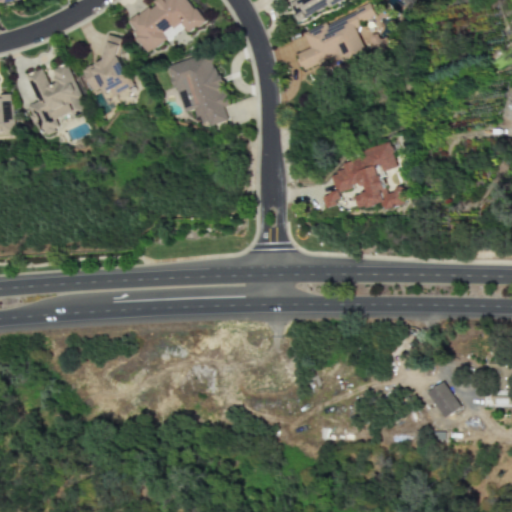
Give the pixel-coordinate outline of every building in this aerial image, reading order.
[(202,23),(188,0),(161,0),(126,21),(146,53),(167,40),(163,33),(180,23),(186,33),(202,23)] [(293,0),(289,2),(297,20),(339,0),(293,0)] [(303,34),(309,48),(296,54),(303,69),(337,53),(342,64),(365,53),(353,27),(374,17),(368,4),(303,34)] [(135,85),(111,38),(102,42),(109,56),(82,71),(92,91),(102,86),(109,98),(135,85)] [(166,68),(184,113),(194,109),(202,128),(227,118),(223,108),(226,106),(218,84),(220,83),(207,51),(166,68)] [(84,110),(67,63),(46,71),(45,68),(26,74),(36,103),(29,105),(40,136),(58,129),(54,121),(84,110)] [(0,136),(13,136),(12,95),(0,96),(0,136)] [(406,204),(402,189),(386,194),(380,173),(398,168),(390,142),(370,147),(369,148),(360,151),(362,158),(342,164),(344,170),(339,171),(331,177),(335,190),(327,196),(322,197),(326,209),(330,208),(341,199),(340,193),(349,190),(359,183),(365,191),(362,194),(354,196),(358,210),(379,204),(384,210),(406,204)] [(488,406),(511,406),(511,360),(489,360),(488,406)] [(426,393),(444,418),(461,407),(443,381),(426,393)]
